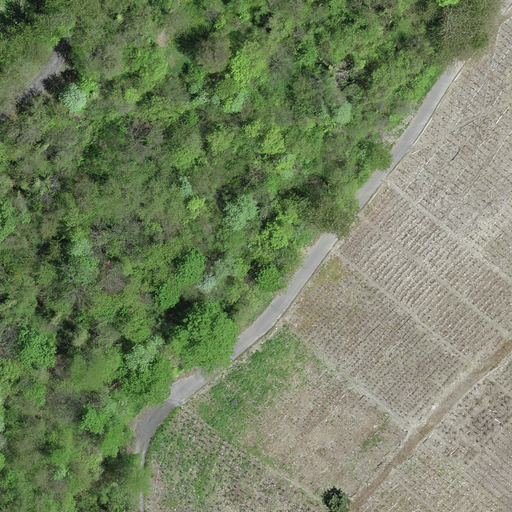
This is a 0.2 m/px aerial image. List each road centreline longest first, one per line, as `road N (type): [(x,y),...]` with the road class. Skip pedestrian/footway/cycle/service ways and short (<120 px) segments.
road 1 (track): [(511,341),(398,454)]
road 2 (track): [(78,0),(51,70),(0,122)]
